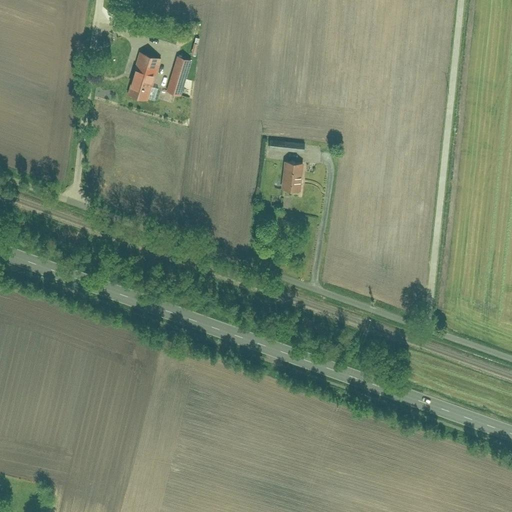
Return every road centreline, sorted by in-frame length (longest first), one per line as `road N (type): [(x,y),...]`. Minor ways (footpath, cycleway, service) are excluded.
road 1 (unknown): [(0,109),(511,296)]
road 2 (primary): [(511,431),(0,246)]
road 3 (residential): [(0,173),(511,356)]
